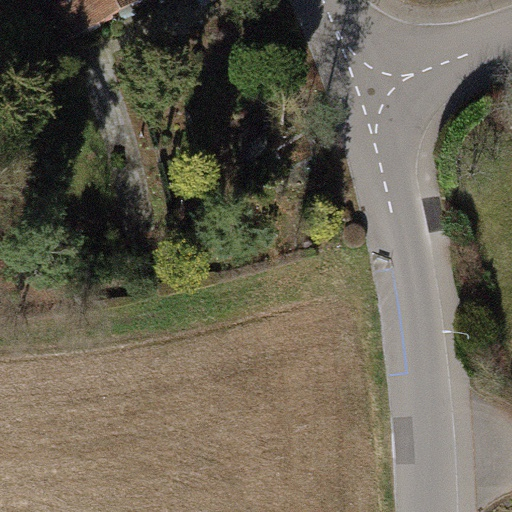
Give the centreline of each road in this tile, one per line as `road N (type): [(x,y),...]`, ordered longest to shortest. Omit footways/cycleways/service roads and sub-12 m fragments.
road 1 (residential): [(363,81),(405,260),(424,511)]
road 2 (residential): [(363,81),(511,36)]
